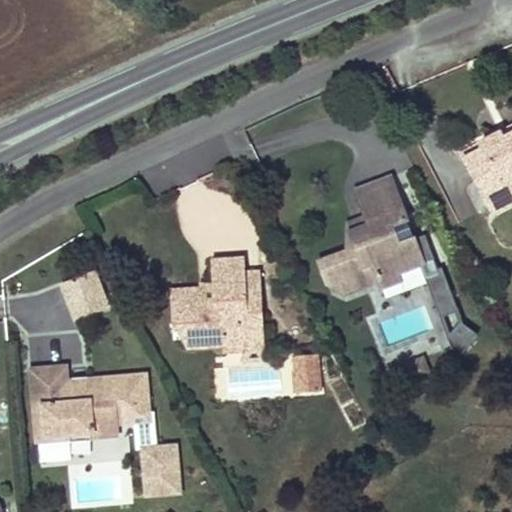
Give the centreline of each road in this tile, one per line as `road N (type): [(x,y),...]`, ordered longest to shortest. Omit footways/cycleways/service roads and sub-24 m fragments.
road 1 (residential): [(0,228),(482,0)]
road 2 (secondary): [(47,124),(343,0)]
